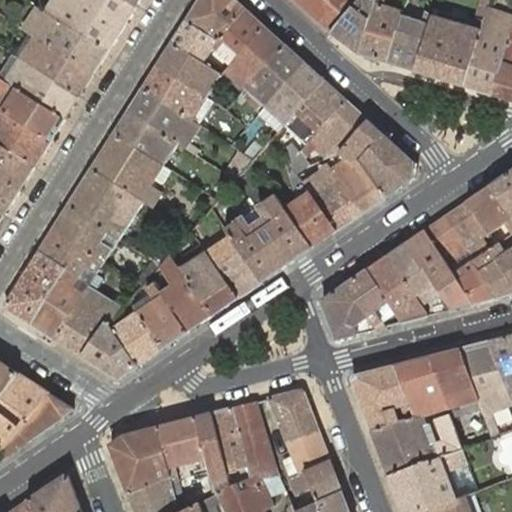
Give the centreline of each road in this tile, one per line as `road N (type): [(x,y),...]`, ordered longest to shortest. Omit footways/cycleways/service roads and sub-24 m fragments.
road 1 (residential): [(0,269),(170,0)]
road 2 (residential): [(267,0),(436,154),(451,180)]
road 3 (residential): [(324,360),(511,318)]
road 4 (tertiary): [(451,180),(296,286)]
road 5 (residential): [(382,511),(324,360)]
road 6 (residential): [(324,360),(216,384),(192,382),(173,369)]
road 7 (tertiary): [(296,286),(173,369)]
road 8 (residential): [(118,405),(0,326)]
